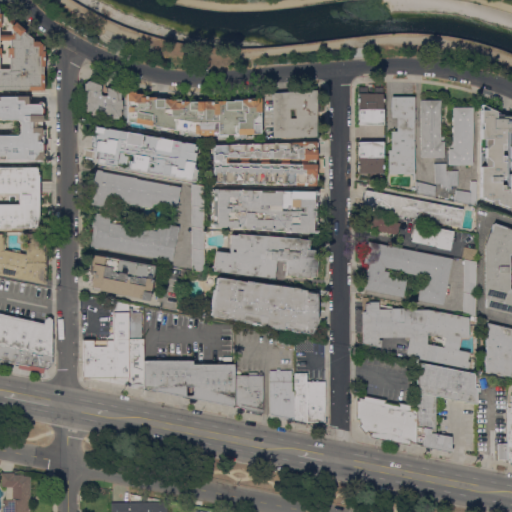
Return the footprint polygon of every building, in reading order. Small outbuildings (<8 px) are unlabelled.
[(0,90),(0,7),(30,35),(29,36),(32,39),(32,40),(38,41),(45,47),(45,66),(43,66),(43,75),(44,76),(44,91),(0,90)] [(121,93),(120,101),(122,101),(122,109),(121,109),(120,117),(118,117),(118,119),(111,119),(111,118),(103,117),(103,116),(90,116),(90,112),(86,112),(86,104),(84,104),(84,97),(86,97),(86,92),(85,92),(85,84),(86,84),(87,82),(88,81),(89,81),(100,86),(100,95),(102,95),(102,96),(106,96),(106,95),(107,95),(107,88),(121,93)] [(272,93),(316,90),(317,137),(273,138),(272,93)] [(134,92),(134,94),(144,94),(144,98),(154,98),(154,97),(159,97),(159,100),(179,100),(179,102),(188,102),(188,100),(194,100),(194,102),(225,102),(225,100),(231,100),(231,102),(232,102),(232,101),(234,101),(233,99),(239,99),(239,100),(249,100),(249,98),(254,98),(254,99),(260,99),(260,134),(245,134),(245,137),(237,137),(237,135),(227,135),(227,138),(212,138),(212,136),(204,136),(169,129),(169,132),(161,130),(161,128),(151,126),(151,128),(142,127),(142,125),(127,122),(126,93),(134,92)] [(0,94),(27,94),(27,97),(31,97),(31,105),(37,104),(39,103),(40,102),(41,102),(43,104),(44,105),(44,114),(41,115),(41,130),(44,130),(44,141),(44,143),(43,143),(42,143),(42,145),(44,145),(44,151),(43,151),(43,160),(37,160),(37,164),(0,164),(0,94)] [(383,125),(359,125),(359,94),(383,94),(383,125)] [(414,97),(414,174),(388,174),(388,150),(391,150),(391,132),(397,132),(397,118),(391,118),(391,97),(414,97)] [(420,100),(440,100),(440,142),(444,142),(444,158),(420,158),(420,100)] [(511,210),(508,210),(508,208),(497,204),(492,204),(492,202),(484,199),(484,198),(480,198),(480,105),(511,118),(511,210)] [(473,165),(449,165),(449,149),(452,149),(452,107),(473,107),(473,165)] [(193,145),(193,146),(196,147),(193,169),(197,170),(195,181),(173,177),(174,175),(169,174),(168,176),(160,175),(161,174),(157,173),(157,174),(129,169),(130,163),(131,163),(133,155),(118,152),(115,167),(97,163),(98,159),(95,158),(97,152),(95,151),(95,148),(93,148),(94,142),(92,142),(95,127),(193,145)] [(316,142),(316,143),(317,143),(318,150),(314,150),(315,174),(317,174),(317,183),(316,183),(316,186),(213,183),(213,145),(316,142)] [(383,142),(383,173),(359,173),(359,142),(383,142)] [(446,188),(442,188),(442,184),(435,184),(435,164),(446,164),(446,171),(446,188)] [(0,229),(0,168),(37,168),(37,172),(39,172),(39,224),(37,224),(37,229),(0,229)] [(136,178),(136,179),(180,187),(177,208),(152,204),(152,208),(108,200),(107,208),(91,205),(93,191),(90,190),(94,169),(102,171),(102,172),(136,178)] [(446,171),(458,171),(458,186),(451,186),(452,190),(447,190),(447,188),(446,188),(446,171)] [(476,206),(448,200),(450,194),(456,195),(457,190),(471,193),(471,181),(476,181),(476,206)] [(436,186),(436,198),(416,194),(416,182),(436,186)] [(191,185),(203,187),(204,273),(191,271),(191,185)] [(316,192),(316,193),(318,193),(317,232),(316,232),(316,233),(216,227),(216,228),(213,228),(213,226),(212,226),(212,224),(213,224),(213,193),(212,193),(212,190),(316,192)] [(463,210),(460,227),(399,215),(399,216),(388,214),(388,213),(362,208),(365,191),(463,210)] [(98,247),(98,250),(90,248),(96,213),(111,216),(109,223),(157,232),(158,223),(179,227),(176,247),(174,247),(172,261),(98,247)] [(454,231),(450,251),(436,248),(437,247),(411,242),(417,224),(454,231)] [(511,314),(486,308),(486,299),(485,299),(485,245),(489,232),(491,233),(494,224),(511,230),(511,314)] [(0,275),(0,234),(4,234),(4,250),(26,255),(26,234),(47,234),(46,284),(0,275)] [(274,279),(212,271),(215,252),(229,253),(230,235),(237,235),(237,234),(309,240),(308,250),(315,250),(315,258),(318,259),(316,277),(310,277),(310,278),(295,277),(295,276),(286,276),(287,262),(276,261),(274,279)] [(452,259),(443,305),(417,300),(419,292),(418,292),(419,283),(420,283),(421,280),(428,281),(429,276),(425,275),(425,277),(406,273),(406,271),(388,268),(386,277),(406,281),(403,297),(363,290),(370,254),(367,253),(369,243),(452,259)] [(476,250),(474,261),(462,259),(464,247),(476,250)] [(154,266),(149,295),(150,295),(149,300),(98,291),(98,289),(91,287),(92,283),(91,282),(92,274),(91,274),(93,266),(91,266),(93,255),(154,266)] [(475,317),(463,315),(464,260),(476,263),(475,317)] [(216,278),(271,287),(271,285),(305,290),(305,293),(317,295),(317,322),(311,335),(299,332),(299,333),(241,323),(242,322),(211,316),(209,315),(216,278)] [(410,357),(408,356),(408,354),(406,354),(409,338),(378,338),(378,340),(382,341),(380,348),(363,344),(362,298),(369,298),(369,302),(378,302),(379,310),(391,310),(391,309),(402,309),(410,311),(427,310),(469,318),(469,338),(461,338),(458,350),(469,353),(468,362),(470,362),(468,369),(410,357)] [(128,384),(126,384),(126,386),(91,379),(83,378),(83,340),(107,340),(107,338),(111,334),(112,334),(113,301),(128,304),(128,308),(128,384)] [(143,388),(129,387),(129,384),(128,384),(128,308),(132,308),(132,313),(141,313),(142,339),(143,339),(144,362),(143,388)] [(0,360),(0,314),(44,324),(46,319),(47,319),(47,318),(50,318),(50,320),(52,319),(52,358),(48,366),(46,365),(43,375),(18,369),(19,365),(0,360)] [(511,329),(511,377),(486,372),(486,328),(487,323),(511,329)] [(275,345),(275,334),(294,338),(294,350),(275,345)] [(144,390),(144,388),(143,388),(144,362),(150,362),(192,361),(192,365),(234,365),(234,377),(234,408),(150,391),(144,390)] [(481,388),(481,392),(477,392),(477,404),(476,404),(435,397),(435,434),(451,437),(451,449),(452,449),(452,452),(418,445),(419,445),(416,444),(416,410),(416,365),(418,365),(419,363),(474,374),(474,375),(475,375),(475,388),(476,388),(481,388)] [(293,419),(293,420),(270,416),(270,414),(269,414),(269,371),(276,371),(276,369),(280,369),(280,371),(292,371),(292,393),(294,393),(294,419),(293,419)] [(294,373),(295,373),(295,372),(299,372),(299,373),(307,373),(307,382),(325,382),(325,422),(316,422),(316,423),(307,423),(307,422),(306,422),(306,423),(295,421),(295,419),(294,419),(294,393),(294,373)] [(261,416),(246,413),(246,410),(234,408),(234,377),(258,376),(258,373),(262,373),(263,413),(262,414),(261,416)] [(410,443),(410,446),(370,438),(370,435),(368,434),(367,433),(365,434),(358,427),(361,425),(359,423),(359,420),(356,420),(356,401),(359,401),(359,397),(363,398),(364,397),(385,401),(385,404),(398,406),(399,404),(412,406),(411,409),(416,410),(416,444),(410,443)] [(507,460),(497,460),(497,444),(507,444),(507,460)] [(30,475),(30,511),(3,511),(3,501),(12,501),(12,487),(1,487),(1,473),(14,473),(14,475),(30,475)] [(111,511),(111,503),(167,503),(167,511),(111,511)]
